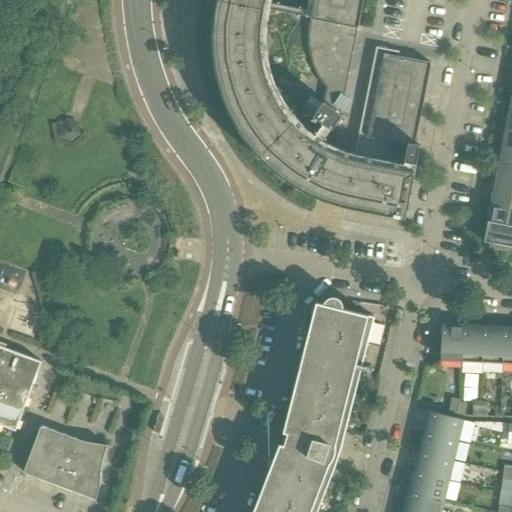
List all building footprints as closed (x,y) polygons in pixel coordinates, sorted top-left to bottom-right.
[(266,0),(217,0),(215,11),(214,19),(213,26),(213,34),(213,41),(213,48),(213,56),(214,63),(215,71),(217,78),(219,85),(221,92),(223,99),(226,106),(229,113),(232,120),(236,126),(240,132),(244,139),(248,145),(253,150),(258,156),(263,161),(269,166),(274,171),(280,176),(286,180),(292,184),(298,188),(305,192),(315,197),(325,201),(329,202),(346,207),(400,218),(405,219),(406,213),(407,213),(420,146),(415,144),(431,63),(375,52),(354,160),(350,158),(344,157),(343,156),(339,155),(333,152),(325,148),(318,144),(313,140),(308,137),(303,132),(298,128),(294,124),(290,119),(286,114),(285,113),(280,106),(277,100),(274,95),(271,89),(269,83),(267,77),(265,71),(263,65),(262,59),(261,53),(261,46),(261,40),(261,34),(261,27),(262,21),(266,0)] [(314,0),(311,19),(309,24),(309,29),(308,34),(308,38),(308,43),(309,48),(309,53),(310,58),(312,63),(314,68),(314,70),(316,74),(319,78),(321,82),(324,85),(326,88),(323,102),(313,117),(332,129),(342,115),(340,113),(345,92),(363,0),(314,0)] [(33,192),(33,191),(9,182),(72,7),(71,7),(8,183),(33,192)] [(511,128),(507,127),(503,147),(511,148),(511,128)] [(511,148),(503,147),(499,165),(511,167),(511,148)] [(511,167),(499,165),(495,185),(511,187),(511,167)] [(511,187),(495,185),(492,203),(511,206),(511,187)] [(511,206),(492,203),(488,222),(511,227),(511,206)] [(503,246),(501,251),(511,250),(511,227),(488,222),(484,242),(503,246)] [(0,261),(31,273),(38,295),(41,318),(35,345),(36,345),(42,318),(38,295),(31,272),(0,260),(0,261)] [(341,448),(367,345),(374,317),(343,309),(343,308),(343,306),(342,304),(342,303),(341,301),(339,300),(338,299),(336,298),(335,298),(333,297),(331,298),(329,298),(328,299),(326,300),(325,301),(324,303),(323,304),(316,303),(283,433),(288,434),(284,446),(280,444),(253,511),(317,511),(336,465),(341,448)] [(440,361),(462,362),(463,325),(442,324),(440,361)] [(462,362),(482,363),(484,326),(463,325),(462,362)] [(482,363),(503,364),(504,327),(484,326),(482,363)] [(503,364),(511,364),(511,327),(504,327),(503,364)] [(0,425),(5,427),(16,431),(42,362),(0,346),(0,425)] [(231,396),(230,397),(234,397),(239,398),(245,400),(251,406),(253,410),(256,414),(257,419),(257,426),(258,426),(258,419),(257,414),(255,409),(252,405),(246,400),(240,397),(235,396),(231,396)] [(449,411),(457,413),(460,400),(452,398),(449,411)] [(428,412),(423,432),(458,441),(463,420),(428,412)] [(24,472),(89,497),(96,499),(97,494),(99,489),(100,484),(100,479),(101,473),(101,468),(102,463),(103,458),(105,453),(106,449),(108,445),(85,442),(41,425),(24,472)] [(423,432),(418,452),(454,461),(458,441),(423,432)] [(216,443),(216,444),(222,448),(230,449),(235,449),(241,447),(248,444),(253,438),(255,435),(254,434),(252,438),(247,442),(241,446),(235,447),(231,448),(223,446),(216,443)] [(418,452),(413,472),(449,481),(454,461),(418,452)] [(511,466),(504,466),(503,473),(511,474),(511,466)] [(413,472),(409,492),(444,501),(449,481),(413,472)] [(511,474),(503,473),(502,480),(511,481),(511,474)] [(409,492),(403,511),(441,511),(444,501),(409,492)]
